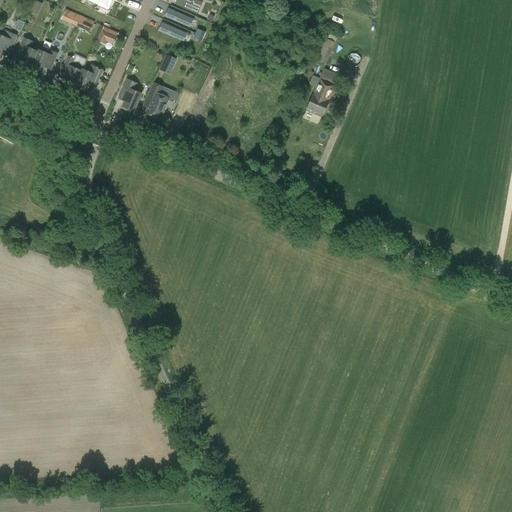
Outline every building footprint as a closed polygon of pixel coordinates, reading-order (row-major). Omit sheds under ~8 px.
[(37,0),(34,0),(31,10),(39,13),(43,2),(37,0)] [(109,0),(86,0),(87,1),(108,10),(112,1),(109,0)] [(185,0),(187,1),(184,9),(197,14),(202,3),(195,0),(185,0)] [(66,8),(62,20),(91,32),(96,20),(66,8)] [(167,8),(163,16),(189,27),(190,28),(193,19),(192,19),(167,8)] [(162,22),(158,31),(184,42),(187,34),(162,22)] [(197,29),(195,33),(203,37),(205,33),(197,29)] [(101,30),(96,41),(105,45),(106,42),(110,34),(102,30),(101,30)] [(0,56),(1,57),(3,53),(8,55),(12,45),(16,36),(11,33),(8,39),(0,35),(0,56)] [(195,33),(193,38),(201,42),(203,37),(195,33)] [(326,66),(334,45),(335,43),(322,37),(312,59),(326,66)] [(21,60),(19,65),(30,70),(39,50),(38,50),(38,52),(31,49),(34,42),(23,38),(19,47),(15,57),(21,60)] [(39,50),(30,70),(31,68),(42,73),(48,58),(54,61),(58,54),(51,51),(49,54),(39,50)] [(175,59),(167,55),(161,70),(169,74),(175,59)] [(63,83),(75,88),(83,69),(84,66),(73,61),(74,59),(68,57),(63,68),(60,76),(65,78),(63,83)] [(83,69),(75,88),(76,86),(86,91),(92,78),(98,81),(102,70),(91,65),(89,72),(83,69)] [(309,85),(316,87),(306,109),(322,115),(339,76),(323,69),(319,79),(313,76),(309,85)] [(128,92),(122,106),(134,112),(141,94),(134,91),(137,84),(127,79),(123,89),(128,92)] [(148,108),(146,113),(160,119),(168,98),(160,95),(163,87),(153,83),(143,106),(148,108)] [(182,115),(192,93),(184,88),(173,110),(182,115)]
